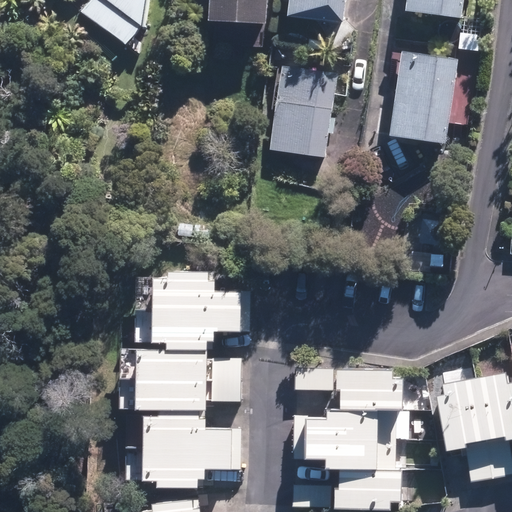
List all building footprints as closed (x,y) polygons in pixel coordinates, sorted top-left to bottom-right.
[(85,0),(77,11),(129,45),(153,0),(85,0)] [(208,0),(208,21),(266,24),(266,0),(208,0)] [(342,23),(343,0),(288,0),(287,18),(342,23)] [(466,0),(406,0),(405,14),(464,20),(466,0)] [(446,126),(453,58),(396,52),(388,138),(445,144),(446,126)] [(337,72),(279,65),(270,152),(328,158),(337,72)] [(420,217),(385,269),(422,294),(458,242),(420,217)] [(209,353),(210,334),(244,335),(246,290),(211,289),(212,267),(138,265),(132,480),(205,482),(206,464),(240,465),(242,428),(207,426),(208,400),(242,401),(244,354),(209,353)] [(511,355),(510,356),(511,366),(511,371),(469,379),(467,368),(448,372),(450,382),(435,384),(446,450),(468,447),(473,482),(511,475),(511,465),(507,438),(511,436),(511,355)] [(335,390),(334,408),(324,408),(324,416),(293,414),(292,460),(325,461),(324,470),(337,470),(336,486),(291,485),(290,505),(386,509),(387,499),(399,500),(400,467),(395,466),(396,440),(408,441),(410,411),(402,410),(403,371),(391,370),(295,367),(294,389),(335,390)] [(122,507),(121,511),(239,511),(240,499),(220,498),(219,510),(199,509),(200,500),(151,498),(150,509),(122,507)]
